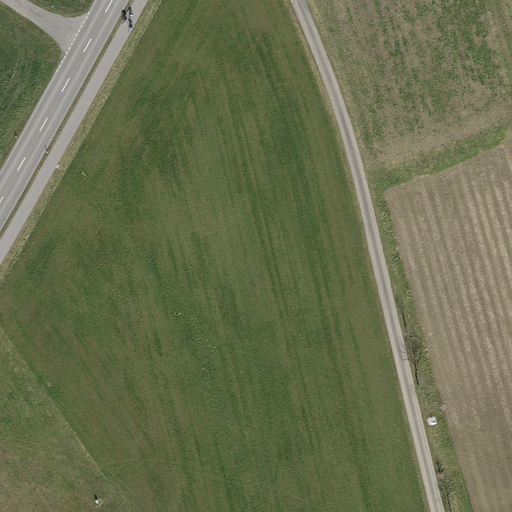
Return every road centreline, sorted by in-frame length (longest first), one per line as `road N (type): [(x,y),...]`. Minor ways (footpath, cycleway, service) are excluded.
road 1 (track): [(298,0),(366,195),(440,511)]
road 2 (tertiary): [(115,0),(0,202)]
